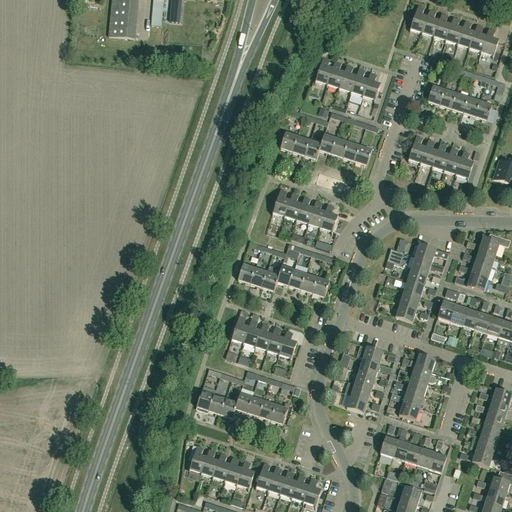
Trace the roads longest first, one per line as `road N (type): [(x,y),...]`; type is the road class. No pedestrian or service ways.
road 1 (primary): [(82,511),(234,79)]
road 2 (residential): [(353,511),(353,482),(316,400),(339,320)]
road 3 (residential): [(511,375),(339,320)]
road 4 (residential): [(400,223),(378,180),(417,59)]
road 5 (residential): [(339,320),(366,247),(400,223)]
